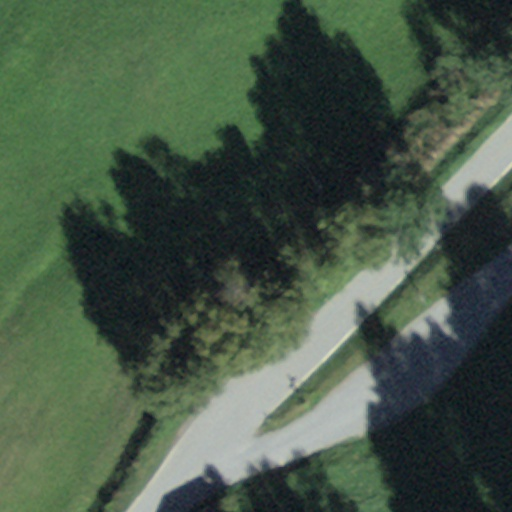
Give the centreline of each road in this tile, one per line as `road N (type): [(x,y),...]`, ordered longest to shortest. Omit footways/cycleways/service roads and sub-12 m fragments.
road 1 (residential): [(511,138),(186,467)]
road 2 (residential): [(186,467),(281,447),(372,400),(511,271)]
